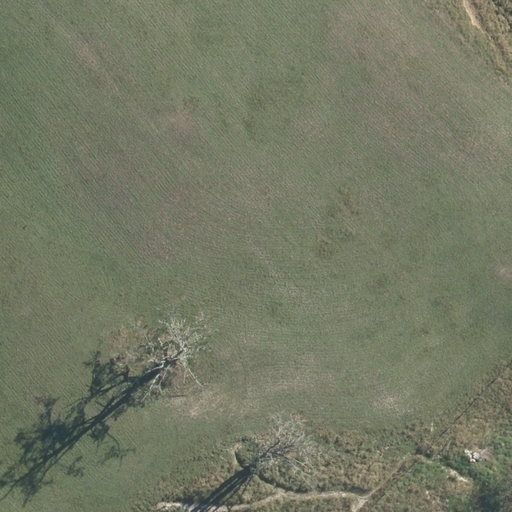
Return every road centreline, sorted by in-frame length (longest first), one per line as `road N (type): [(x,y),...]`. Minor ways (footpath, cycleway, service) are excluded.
road 1 (unknown): [(32,511),(511,224)]
road 2 (unknown): [(313,0),(468,248)]
